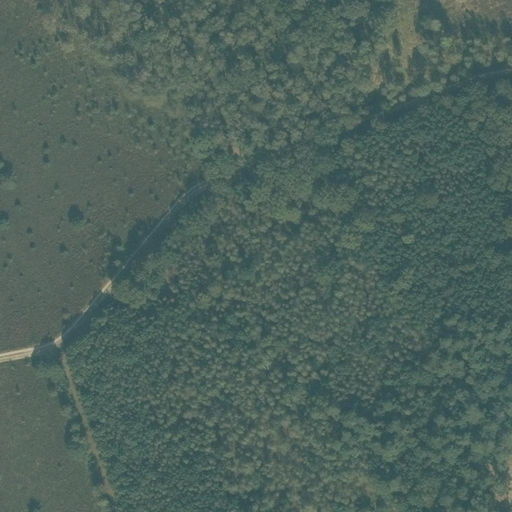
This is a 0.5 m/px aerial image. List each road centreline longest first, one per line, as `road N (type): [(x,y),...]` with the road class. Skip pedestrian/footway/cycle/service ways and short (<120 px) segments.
road 1 (track): [(62,363),(109,301),(125,300),(252,374),(353,463),(427,511)]
road 2 (track): [(116,511),(55,342)]
